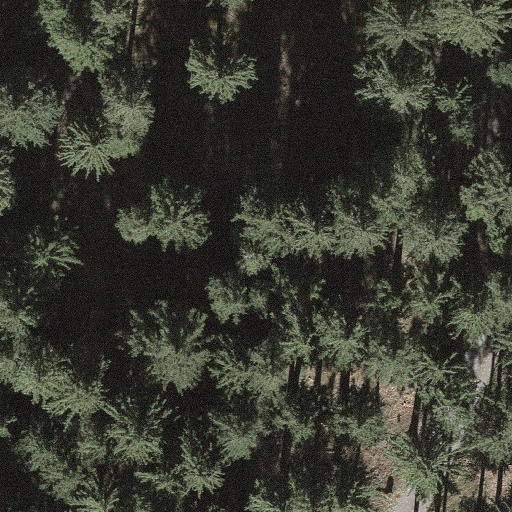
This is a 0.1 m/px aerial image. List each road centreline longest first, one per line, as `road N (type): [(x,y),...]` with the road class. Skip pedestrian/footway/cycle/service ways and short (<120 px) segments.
road 1 (track): [(0,161),(72,96),(131,0)]
road 2 (track): [(511,333),(458,477),(431,511)]
